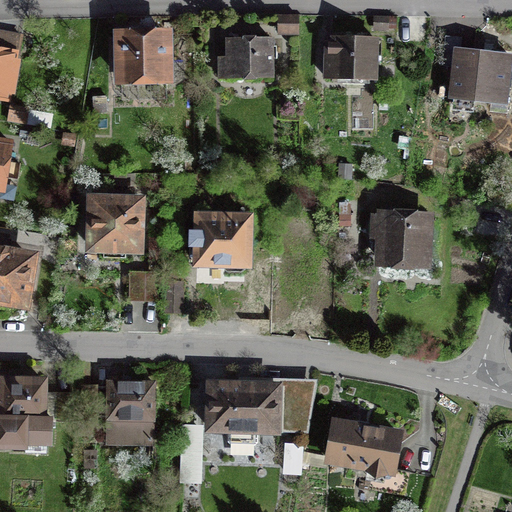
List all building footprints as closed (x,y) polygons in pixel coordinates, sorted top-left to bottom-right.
[(298,32),(298,16),(279,17),(280,33),(298,32)] [(387,16),(375,16),(375,28),(387,28),(387,16)] [(22,36),(0,32),(0,47),(20,51),(22,36)] [(167,79),(166,34),(120,35),(121,80),(167,79)] [(374,78),(375,39),(334,38),(334,43),(326,42),(326,77),(374,78)] [(453,96),(504,101),(509,57),(459,52),(460,39),(447,38),(444,65),(457,66),(453,96)] [(272,77),(271,39),(228,40),(228,58),(219,58),(220,78),(272,77)] [(0,95),(6,97),(14,55),(0,53),(0,95)] [(140,201),(92,199),(91,248),(104,248),(103,257),(125,258),(126,249),(139,249),(140,201)] [(196,231),(190,231),(190,247),(197,247),(197,263),(224,264),(224,269),(227,272),(242,272),(245,269),(245,264),(248,264),(249,217),(216,217),(216,214),(196,214),(196,231)] [(380,261),(426,263),(429,218),(382,216),(382,217),(374,216),(373,235),(381,236),(380,261)] [(0,298),(23,302),(30,258),(8,254),(7,251),(6,249),(4,248),(2,247),(0,246),(0,298)] [(162,272),(130,271),(129,301),(161,302),(162,272)] [(182,313),(182,282),(166,282),(165,312),(182,313)] [(0,416),(0,445),(25,447),(26,443),(51,443),(52,422),(70,422),(71,392),(43,392),(43,381),(0,379),(0,403),(2,404),(2,417),(0,416)] [(107,441),(153,442),(154,383),(142,383),(142,381),(118,380),(118,382),(109,382),(107,441)] [(211,384),(209,428),(228,429),(228,441),(231,445),(254,445),(257,442),(258,430),(277,430),(278,386),(211,384)] [(370,489),(405,495),(409,472),(392,469),(399,433),(365,427),(364,431),(358,430),(359,426),(335,422),(329,460),(373,468),(370,489)] [(202,483),(204,425),(183,424),(181,483),(202,483)]
